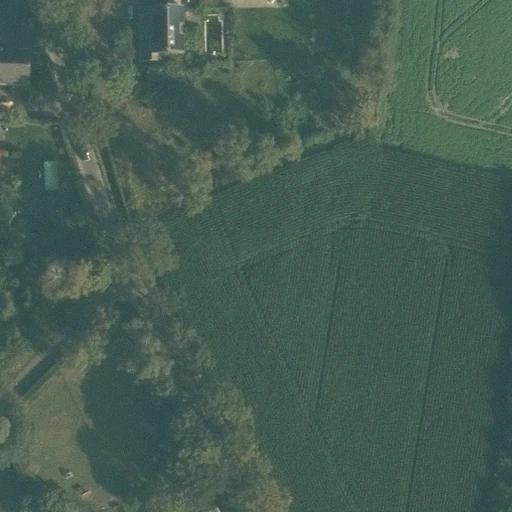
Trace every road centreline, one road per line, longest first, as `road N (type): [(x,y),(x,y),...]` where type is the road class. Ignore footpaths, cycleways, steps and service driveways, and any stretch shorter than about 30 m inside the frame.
road 1 (unclassified): [(131,276),(99,201),(45,0)]
road 2 (unclassified): [(251,511),(131,276)]
road 3 (unclassified): [(0,399),(131,276)]
